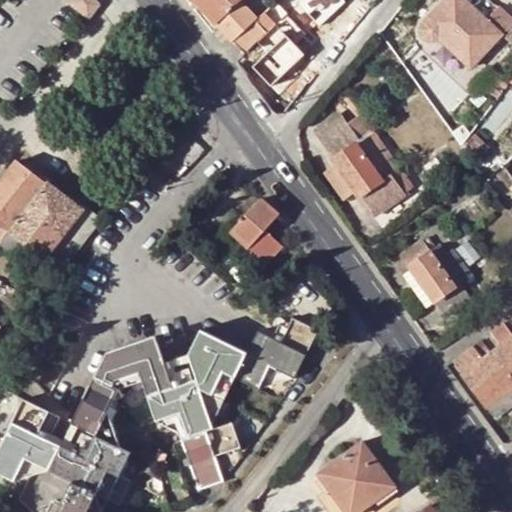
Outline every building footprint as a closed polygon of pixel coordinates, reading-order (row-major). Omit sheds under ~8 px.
[(99,6),(92,0),(70,0),(90,18),(99,6)] [(193,0),(241,52),(273,22),(261,10),(254,17),(238,0),(193,0)] [(498,36),(511,46),(511,20),(500,8),(485,23),(461,0),(444,0),(423,23),(422,25),(422,31),(425,36),(428,38),(433,39),(438,37),(469,66),(498,36)] [(488,92),(497,80),(487,72),(477,85),(488,92)] [(494,102),(507,86),(498,78),(497,80),(488,92),(485,95),(494,102)] [(409,197),(407,194),(413,189),(409,184),(372,132),(361,139),(356,132),(348,120),(341,111),(314,131),(333,159),(332,159),(336,165),(357,194),(361,200),(363,199),(377,220),(409,197)] [(362,127),(354,115),(348,120),(356,132),(362,127)] [(182,135),(173,144),(181,153),(190,144),(182,135)] [(486,148),(473,136),(467,142),(480,154),(486,148)] [(19,159),(0,183),(0,241),(1,242),(10,230),(47,181),(19,159)] [(357,194),(336,165),(325,174),(345,202),(357,194)] [(47,181),(10,230),(31,247),(46,258),(62,270),(99,221),(84,210),(47,181)] [(250,210),(236,225),(231,230),(249,246),(263,230),(277,216),(260,200),(250,210)] [(280,246),(287,253),(300,238),(277,216),(263,230),(280,246)] [(1,242),(22,258),(31,247),(10,230),(1,242)] [(280,246),(263,230),(249,246),(265,261),(280,246)] [(460,284),(471,275),(450,248),(444,253),(439,246),(435,249),(427,238),(402,256),(409,267),(434,302),(445,317),(471,299),(460,284)] [(423,309),(434,302),(409,267),(398,275),(423,309)] [(256,279),(267,288),(274,279),(263,271),(256,279)] [(210,396),(220,373),(231,378),(255,389),(266,366),(291,377),(315,330),(289,318),(278,342),(254,331),(243,353),(198,330),(185,356),(192,380),(169,388),(151,336),(102,352),(68,422),(92,435),(116,448),(117,446),(106,413),(113,398),(120,395),(118,387),(115,378),(134,370),(137,380),(151,420),(176,412),(184,437),(177,440),(180,449),(194,490),(219,482),(211,457),(236,448),(229,423),(211,430),(209,423),(220,400),(210,396)] [(499,347),(495,350),(511,373),(511,331),(505,322),(490,333),(499,347)] [(0,325),(0,351),(12,334),(0,325)] [(451,360),(486,407),(511,388),(511,373),(495,350),(484,358),(480,354),(486,349),(479,340),(451,360)] [(266,366),(255,389),(291,377),(266,366)] [(134,370),(115,378),(118,387),(137,380),(134,370)] [(220,373),(210,396),(220,400),(231,378),(220,373)] [(511,403),(511,388),(486,407),(493,417),(511,403)] [(85,511),(95,494),(106,499),(117,504),(128,481),(118,475),(128,454),(116,448),(92,435),(81,456),(57,444),(45,438),(56,417),(21,400),(0,442),(0,474),(11,480),(22,459),(33,464),(44,470),(69,481),(57,505),(53,511),(85,511)] [(174,433),(177,440),(184,437),(176,412),(151,420),(153,421),(174,433)] [(355,511),(392,486),(362,442),(317,472),(343,511),(355,511)] [(95,494),(85,511),(100,511),(106,499),(95,494)]
